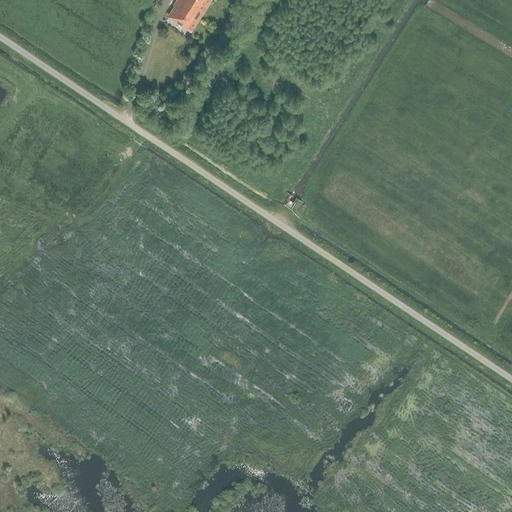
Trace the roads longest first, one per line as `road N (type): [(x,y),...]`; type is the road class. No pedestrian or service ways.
road 1 (unclassified): [(511,378),(0,37)]
road 2 (track): [(0,129),(29,87),(129,152),(143,133)]
